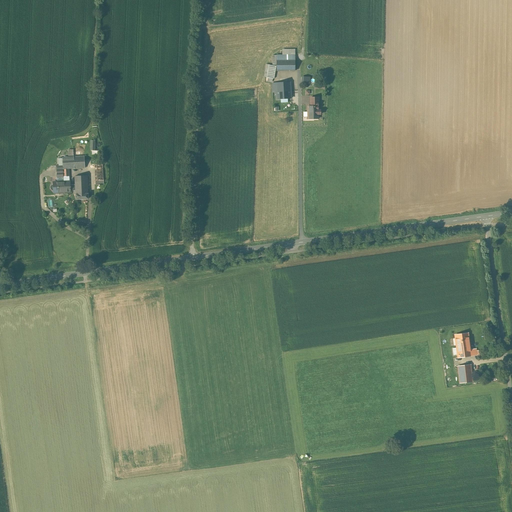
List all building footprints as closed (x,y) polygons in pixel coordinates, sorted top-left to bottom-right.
[(295,50),(282,50),(283,55),(277,55),(277,61),(287,61),(287,56),(295,55),(295,50)] [(287,61),(277,61),(277,71),(295,71),(295,55),(287,56),(287,61)] [(275,66),(266,64),(264,77),(273,79),(275,66)] [(290,82),(272,83),(273,92),(277,92),(277,96),(291,95),(290,82)] [(318,110),(318,97),(311,98),(311,106),(308,106),(308,112),(307,113),(307,115),(308,116),(308,117),(314,117),(314,119),(318,119),(318,114),(319,114),(319,110),(318,110)] [(74,157),(84,156),(84,149),(78,149),(74,149),(74,157)] [(74,157),(63,158),(64,177),(69,176),(69,168),(85,167),(84,156),(74,157)] [(95,164),(96,183),(104,183),(103,164),(95,164)] [(69,176),(64,177),(64,182),(71,182),(71,191),(74,191),(76,191),(76,189),(88,189),(87,175),(69,176)] [(59,192),(71,191),(71,182),(64,182),(53,183),(54,192),(55,192),(54,190),(59,190),(59,192)] [(88,198),(88,189),(76,189),(76,191),(74,191),(74,194),(76,194),(76,199),(88,198)] [(468,333),(455,335),(456,344),(469,342),(468,333)] [(471,355),(469,342),(456,344),(458,357),(471,355)] [(470,365),(454,367),(456,383),(472,381),(470,365)]
